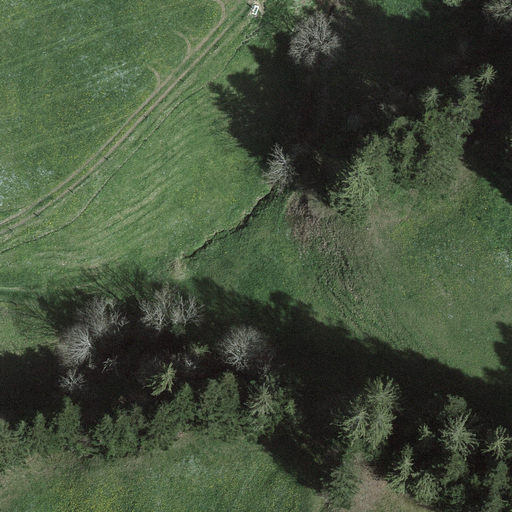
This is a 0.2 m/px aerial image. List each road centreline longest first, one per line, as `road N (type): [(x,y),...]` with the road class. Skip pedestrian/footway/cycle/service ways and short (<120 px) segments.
road 1 (track): [(0,294),(133,284),(309,374)]
road 2 (track): [(0,225),(60,193),(230,23)]
